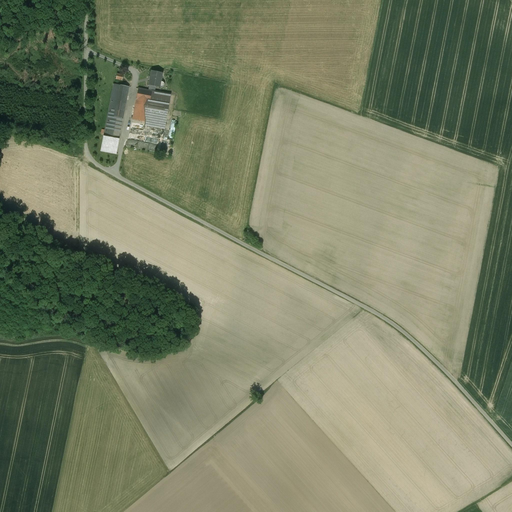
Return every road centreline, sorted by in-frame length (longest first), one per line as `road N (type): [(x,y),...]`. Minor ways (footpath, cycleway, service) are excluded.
road 1 (unclassified): [(85,0),(88,157),(371,311)]
road 2 (residential): [(371,311),(453,379),(511,445)]
